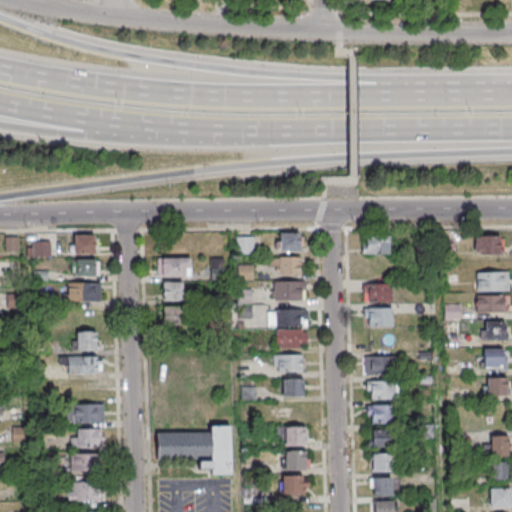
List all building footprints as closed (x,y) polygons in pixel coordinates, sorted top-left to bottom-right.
[(73,253),(94,253),(94,234),(73,234),(73,253)] [(277,252),(299,252),(299,234),(277,234),(277,252)] [(499,235),(474,235),(474,254),(499,254),(499,235)] [(361,254),(390,254),(390,236),(361,236),(361,254)] [(236,254),(252,254),(252,237),(236,237),(236,254)] [(7,250),(16,251),(17,239),(7,238),(7,250)] [(33,242),(33,256),(49,256),(49,242),(33,242)] [(300,257),(270,257),(270,275),(300,275),(300,257)] [(97,258),(71,258),(71,276),(97,276),(97,258)] [(189,258),(158,258),(158,277),(189,277),(189,258)] [(211,259),(211,276),(222,276),(222,259),(211,259)] [(391,259),(362,259),(362,278),(391,278),(391,259)] [(508,272),(475,272),(475,290),(508,290),(508,272)] [(304,281),(271,281),(271,300),(304,300),(304,281)] [(100,300),(100,282),(66,282),(66,300),(100,300)] [(161,282),(161,301),(181,301),(181,282),(161,282)] [(391,301),(391,283),(362,283),(362,301),(391,301)] [(475,295),(475,311),(507,311),(507,295),(475,295)] [(182,306),(162,306),(162,326),(182,326),(182,306)] [(392,326),(392,307),(364,307),(364,326),(392,326)] [(306,326),(306,309),(266,309),(266,326),(306,326)] [(507,340),(507,321),(483,321),(483,340),(507,340)] [(306,348),(306,330),(276,330),(276,348),(306,348)] [(97,331),(76,331),(76,350),(97,350),(97,331)] [(505,368),(505,348),(482,348),(482,368),(505,368)] [(304,354),(273,354),(273,371),(304,371),(304,354)] [(101,356),(67,356),(67,373),(101,373),(101,356)] [(394,374),(394,356),(364,356),(364,374),(394,374)] [(507,395),(507,377),(482,377),(482,395),(507,395)] [(303,378),(282,378),(282,396),(303,396),(303,378)] [(396,381),(366,381),(366,398),(396,398),(396,381)] [(62,422),(103,422),(103,404),(62,404),(62,422)] [(367,405),(367,423),(395,423),(395,405),(367,405)] [(199,458),(199,469),(212,469),(212,474),(231,474),(231,425),(208,425),(208,432),(157,432),(157,458),(199,458)] [(304,445),(304,426),(282,426),(282,445),(304,445)] [(392,446),(392,429),(371,429),(371,446),(392,446)] [(70,447),(102,447),(102,430),(70,430),(70,447)] [(507,456),(507,435),(484,435),(484,456),(507,456)] [(306,470),(306,451),(284,451),(284,470),(306,470)] [(392,453),(372,453),(372,471),(392,471),(392,453)] [(101,455),(68,455),(68,473),(101,473),(101,455)] [(508,461),(488,461),(488,479),(508,479),(508,461)] [(308,476),(280,476),(280,494),(308,494),(308,476)] [(391,478),(371,478),(371,495),(391,495),(391,478)] [(105,501),(105,483),(68,483),(68,501),(105,501)] [(487,507),(509,507),(509,488),(487,488),(487,507)] [(393,511),(394,501),(373,501),(373,511),(393,511)]
